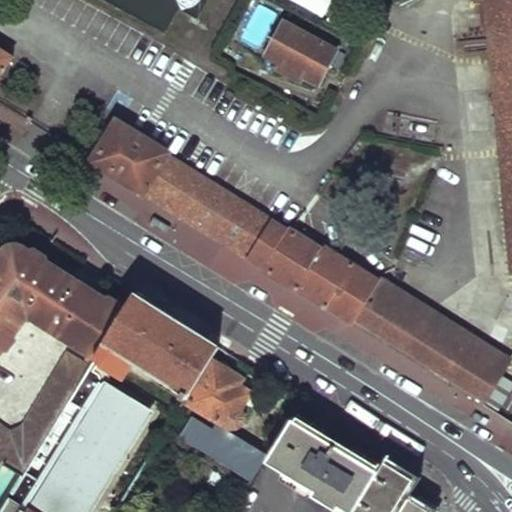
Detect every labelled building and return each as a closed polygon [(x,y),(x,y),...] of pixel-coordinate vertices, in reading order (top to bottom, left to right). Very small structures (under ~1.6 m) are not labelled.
[(511,0),(484,0),(511,273),(511,0)] [(260,49),(278,14),(259,4),(240,39),(260,49)] [(483,9),(456,9),(456,21),(483,22),(483,9)] [(269,53),(321,83),(341,48),(288,18),(269,53)] [(486,39),(456,42),(457,54),(487,52),(486,39)] [(0,73),(11,56),(0,49),(0,73)] [(141,192),(266,270),(266,274),(324,310),(326,308),(349,323),(377,277),(323,243),(321,246),(288,227),(286,230),(164,156),(166,152),(112,120),(88,162),(139,194),(141,192)] [(14,240),(0,259),(0,350),(26,316),(95,359),(105,343),(125,312),(14,240)] [(349,323),(487,408),(511,367),(511,356),(379,274),(377,277),(349,323)] [(133,359),(190,395),(199,380),(219,348),(159,310),(135,295),(125,312),(105,343),(133,359)] [(133,359),(105,343),(95,359),(89,369),(85,375),(113,392),(133,359)] [(0,460),(21,476),(72,395),(85,375),(89,369),(66,354),(21,427),(9,432),(0,425),(0,460)] [(72,395),(136,436),(149,415),(113,392),(85,375),(72,395)] [(0,510),(0,511),(88,511),(136,436),(72,395),(21,476),(0,510)] [(266,463),(314,494),(311,499),(331,511),(336,511),(339,509),(343,511),(355,511),(379,474),(294,420),(266,463)] [(436,511),(438,511),(411,494),(420,478),(414,474),(389,457),(379,474),(355,511),(436,511)] [(193,511),(139,476),(130,490),(164,511),(193,511)]
